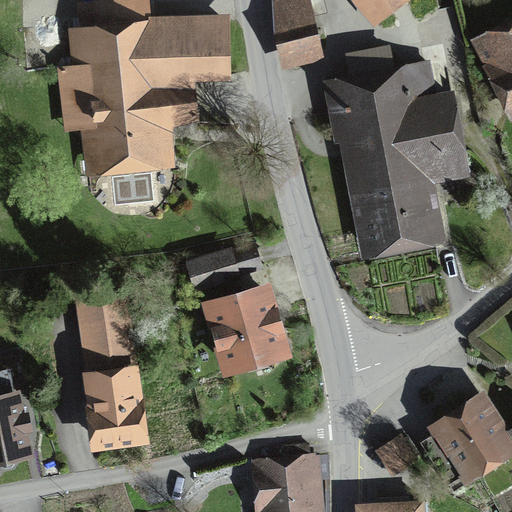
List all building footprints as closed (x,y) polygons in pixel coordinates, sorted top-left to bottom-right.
[(196,117),(194,91),(181,92),(179,71),(225,70),(224,19),(147,21),(144,0),(114,0),(81,3),(98,162),(161,155),(157,120),(196,117)] [(319,52),(307,0),(273,0),(277,28),(284,60),(319,52)] [(362,0),(376,19),(401,0),(362,0)] [(511,29),(486,42),(511,95),(511,29)] [(356,75),(326,81),(332,114),(337,139),(350,136),(372,246),(432,233),(421,179),(467,170),(462,145),(452,96),(435,100),(427,62),(391,69),(387,48),(352,55),(356,75)] [(488,110),(478,112),(481,124),(490,122),(488,110)] [(236,275),(235,272),(258,266),(253,247),(230,254),(229,251),(190,263),(197,286),(236,275)] [(81,296),(90,363),(129,358),(127,341),(130,341),(123,290),(81,296)] [(265,290),(211,306),(228,365),(247,360),(249,369),(266,364),(264,355),(282,349),(276,328),(279,327),(274,311),(271,312),(265,290)] [(0,463),(4,466),(11,464),(15,458),(14,454),(26,451),(22,428),(30,426),(28,414),(19,416),(15,395),(12,396),(7,369),(0,370),(0,463)] [(92,377),(98,440),(140,434),(131,372),(92,377)] [(469,468),(506,444),(480,404),(421,441),(454,490),(474,477),(469,468)] [(412,458),(400,439),(381,451),(393,470),(412,458)] [(314,511),(312,477),(327,476),(326,454),(309,455),(308,443),(285,445),(286,457),(261,460),(265,511),(314,511)] [(380,510),(365,511),(426,511),(426,501),(409,502),(409,496),(379,498),(380,510)]
